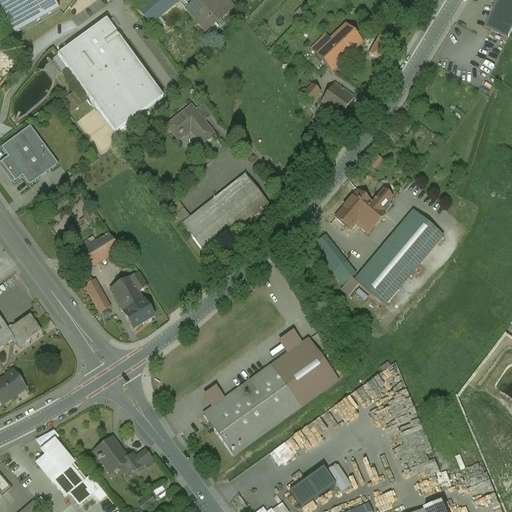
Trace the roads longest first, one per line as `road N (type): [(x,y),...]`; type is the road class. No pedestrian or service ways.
road 1 (unclassified): [(113,374),(192,317),(335,177),(454,0)]
road 2 (unclassified): [(113,374),(0,218)]
road 3 (unclassified): [(215,511),(113,374)]
road 4 (unclassified): [(0,438),(113,374)]
